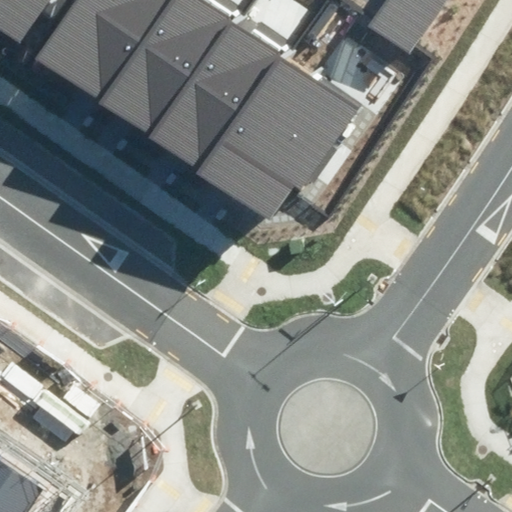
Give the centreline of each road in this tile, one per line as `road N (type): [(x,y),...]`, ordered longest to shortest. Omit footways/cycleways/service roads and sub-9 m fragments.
road 1 (tertiary): [(0,190),(256,370)]
road 2 (tertiary): [(378,350),(511,150)]
road 3 (tertiary): [(256,370),(285,342),(311,333),(339,333),(378,350)]
road 4 (tertiary): [(278,491),(243,443),(239,414),(256,370)]
road 5 (tertiary): [(378,350),(404,379),(413,406),(413,433),(396,469)]
road 6 (tertiary): [(396,469),(364,497),(335,506),(278,491)]
